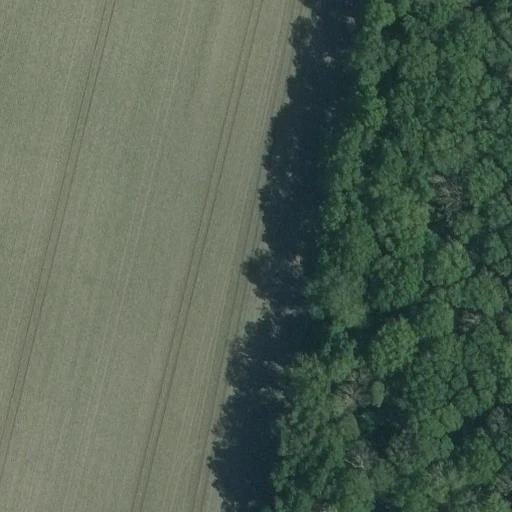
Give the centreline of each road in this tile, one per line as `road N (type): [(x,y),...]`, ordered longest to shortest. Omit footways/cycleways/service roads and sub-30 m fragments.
road 1 (track): [(511,291),(454,511)]
road 2 (track): [(511,272),(419,287),(378,325),(302,324)]
